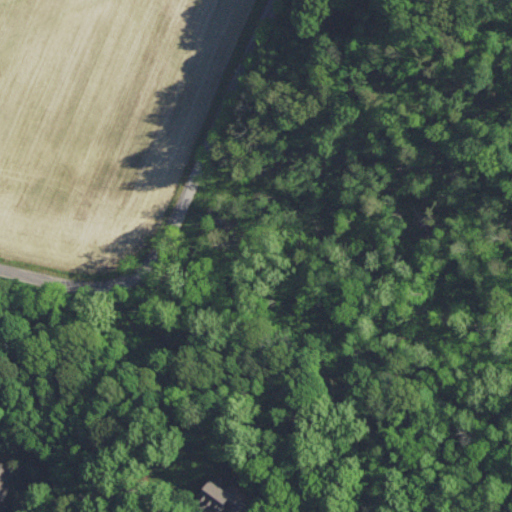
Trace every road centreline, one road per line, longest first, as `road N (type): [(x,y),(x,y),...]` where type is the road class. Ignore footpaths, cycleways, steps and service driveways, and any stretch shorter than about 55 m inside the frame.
road 1 (residential): [(0,274),(144,293),(192,217),(277,0)]
road 2 (residential): [(163,511),(140,494),(80,496),(42,508)]
